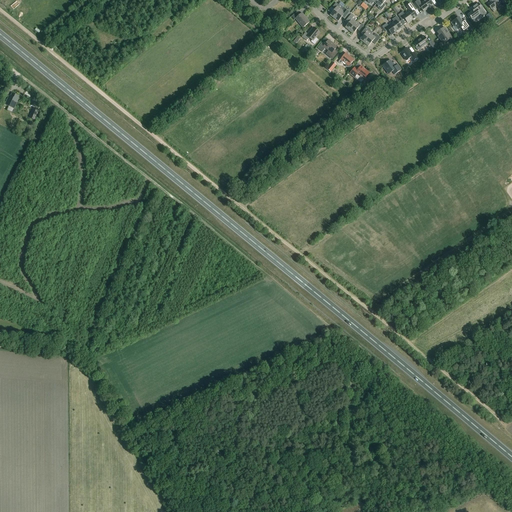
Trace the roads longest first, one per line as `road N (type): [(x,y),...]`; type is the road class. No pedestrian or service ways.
road 1 (trunk): [(511,457),(0,34)]
road 2 (track): [(0,11),(496,414)]
road 3 (unclassified): [(465,0),(368,59),(306,0)]
road 4 (track): [(130,432),(91,363),(72,353),(0,347)]
